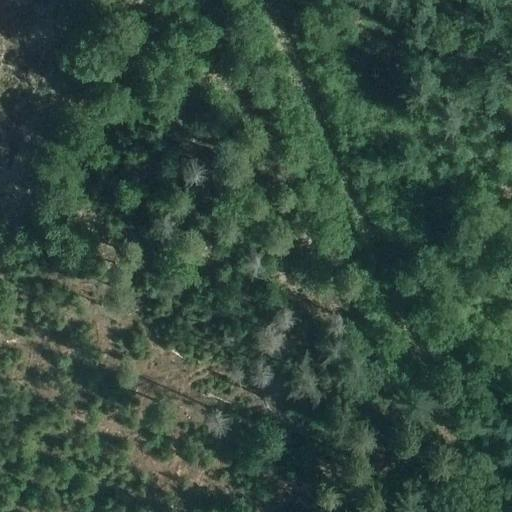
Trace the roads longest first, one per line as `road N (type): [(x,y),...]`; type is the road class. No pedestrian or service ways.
road 1 (track): [(262,0),(485,511)]
road 2 (track): [(0,261),(42,184),(86,0)]
